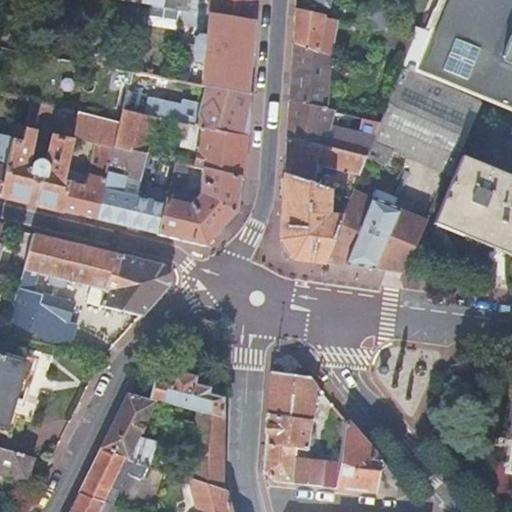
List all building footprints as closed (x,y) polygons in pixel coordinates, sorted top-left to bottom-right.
[(174,0),(173,8),(182,10),(191,11),(193,0),(174,0)] [(256,14),(256,0),(193,0),(191,11),(255,22),(256,14)] [(302,0),(329,10),(330,0),(302,0)] [(386,30),(388,30),(403,0),(377,0),(373,8),(365,6),(360,27),(385,33),(386,30)] [(444,0),(415,72),(444,83),(479,0),(444,0)] [(511,0),(479,0),(444,83),(486,98),(511,109),(511,0)] [(251,59),(255,22),(191,11),(182,10),(181,20),(185,23),(195,25),(200,21),(202,20),(210,21),(207,43),(204,39),(199,38),(195,41),(193,59),(196,63),(200,64),(205,61),(202,85),(204,86),(248,94),(251,59)] [(293,45),(329,60),(337,22),(296,12),(293,45)] [(385,33),(379,46),(406,59),(413,42),(388,30),(386,30),(385,33)] [(290,101),(325,111),(329,60),(293,45),(290,101)] [(481,102),(402,69),(382,119),(379,126),(366,160),(384,168),(391,152),(447,176),(481,102)] [(164,121),(174,123),(197,127),(198,127),(247,136),(249,112),(251,95),(248,94),(204,86),(201,103),(182,100),(182,105),(147,100),(145,117),(158,120),(164,121)] [(31,100),(25,132),(18,130),(15,143),(12,142),(0,196),(0,198),(62,213),(68,184),(63,182),(72,140),(78,113),(31,100)] [(332,113),(325,111),(290,101),(287,140),(323,149),(332,113)] [(158,120),(145,117),(123,112),(120,124),(115,148),(147,156),(150,157),(158,120)] [(68,184),(62,213),(96,222),(103,192),(104,192),(107,182),(109,173),(114,151),(115,148),(120,124),(110,121),(78,113),(72,140),(94,146),(87,177),(85,187),(68,184)] [(366,160),(379,126),(370,124),(332,113),(323,149),(366,160)] [(195,168),(203,169),(241,179),(241,180),(244,181),(245,168),(247,136),(198,127),(197,127),(174,123),(172,133),(182,135),(183,140),(182,146),(198,150),(195,168)] [(0,196),(12,142),(0,139),(0,196)] [(353,192),(366,160),(323,149),(287,140),(285,177),(281,240),(293,259),(323,263),(341,219),(322,217),(322,211),(327,212),(329,193),(349,201),(353,192)] [(147,156),(115,148),(114,151),(109,173),(107,182),(104,192),(103,192),(96,222),(158,237),(166,207),(153,204),(138,200),(142,184),(150,157),(147,156)] [(437,218),(511,248),(511,180),(461,159),(437,218)] [(189,166),(179,164),(174,183),(184,186),(189,166)] [(167,200),(166,207),(158,237),(207,248),(237,214),(241,180),(241,179),(203,169),(196,195),(186,205),(170,201),(167,200)] [(344,266),(370,199),(353,192),(349,201),(344,215),(343,214),(341,219),(323,263),(344,266)] [(370,199),(344,266),(373,270),(399,211),(372,200),(370,199)] [(399,211),(373,270),(403,274),(427,222),(399,211)] [(96,308),(139,319),(167,287),(161,268),(32,236),(2,334),(42,345),(43,340),(37,338),(42,319),(65,325),(71,307),(39,297),(35,312),(31,311),(31,310),(21,306),(30,273),(47,278),(45,284),(48,287),(56,289),(60,287),(62,282),(88,289),(87,292),(100,296),(96,308)] [(213,355),(224,342),(224,329),(194,318),(186,326),(185,344),(213,355)] [(26,352),(22,365),(0,357),(0,436),(8,439),(14,421),(29,426),(51,360),(26,352)] [(155,403),(195,414),(222,421),(223,395),(193,387),(195,379),(172,373),(170,381),(155,377),(148,401),(155,403)] [(269,373),(264,445),(294,450),(307,452),(316,387),(310,379),(288,376),(269,373)] [(143,428),(155,403),(148,401),(127,396),(99,451),(144,467),(147,468),(155,447),(148,444),(153,433),(143,428)] [(507,470),(511,444),(511,406),(503,464),(507,470)] [(222,421),(195,414),(189,483),(224,495),(221,485),(222,421)] [(377,473),(384,468),(345,421),(337,480),(335,490),(374,494),(377,473)] [(274,484),(335,490),(337,480),(322,478),(324,464),(293,460),(294,450),(264,445),(263,473),(274,484)] [(0,475),(22,482),(29,460),(0,451),(0,475)] [(138,478),(144,467),(99,451),(77,496),(101,505),(118,472),(138,478)] [(396,482),(384,468),(377,473),(374,494),(394,496),(396,482)] [(224,495),(189,483),(195,511),(228,511),(227,508),(224,495)] [(123,511),(116,509),(101,505),(77,496),(68,511),(123,511)] [(123,511),(143,511),(144,508),(120,499),(116,509),(123,511)]
